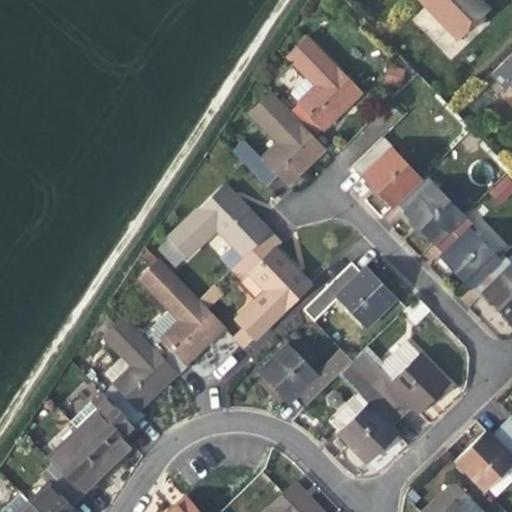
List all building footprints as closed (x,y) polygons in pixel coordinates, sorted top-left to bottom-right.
[(481,0),(420,0),(458,38),(489,8),(481,0)] [(296,99),(286,109),(313,137),(338,112),(359,92),(306,37),(287,56),(306,75),(289,91),(296,99)] [(505,88),(510,83),(511,80),(511,52),(491,73),(505,88)] [(401,83),(404,68),(388,66),(385,81),(401,83)] [(261,157),(277,174),(286,183),(306,164),(323,147),(313,137),(286,109),(270,92),(250,112),(278,141),(261,157)] [(391,207),(394,203),(421,177),(381,136),(350,165),(373,189),(391,207)] [(266,184),(277,174),(261,157),(242,138),(231,148),(266,184)] [(416,226),(433,244),(464,214),(425,173),(421,177),(394,203),(416,226)] [(498,205),(511,193),(511,182),(506,176),(487,191),(498,205)] [(218,256),(230,268),(269,230),(246,206),(222,181),(167,234),(188,255),(204,239),(215,229),(230,245),(218,256)] [(442,253),(469,227),(473,223),(464,214),(433,244),(442,253)] [(499,258),(469,227),(442,253),(439,257),(454,273),(468,287),(472,284),(499,258)] [(281,242),(269,230),(230,268),(241,280),(248,273),(264,289),(246,306),(234,317),(242,326),(232,335),(244,347),(310,283),(289,261),(276,247),(281,242)] [(204,239),(188,255),(199,266),(215,251),(204,239)] [(511,263),(503,254),(499,258),(472,284),(493,306),(511,324),(511,323),(511,263)] [(169,309),(140,337),(174,373),(203,345),(223,326),(157,257),(137,276),(169,309)] [(328,304),(336,296),(363,270),(354,260),(319,294),(328,304)] [(367,266),(363,270),(336,296),(365,327),(397,297),(383,282),(367,266)] [(231,290),(246,306),(264,289),(248,273),(241,280),(231,290)] [(312,319),(328,304),(319,294),(302,309),(312,319)] [(421,300),(406,312),(415,323),(430,311),(421,300)] [(157,389),(174,373),(140,337),(122,318),(103,336),(131,366),(103,393),(133,425),(143,415),(137,408),(157,389)] [(405,338),(374,367),(412,406),(418,412),(449,383),(429,363),(418,352),(405,338)] [(287,403),(291,398),(318,373),(288,342),(257,372),(261,376),(283,399),(287,403)] [(318,373),(291,398),(301,409),(338,373),(349,363),(352,360),(342,350),(318,373)] [(401,417),(412,406),(374,367),(360,352),(352,360),(349,363),(401,417)] [(355,390),(390,427),(401,417),(349,363),(338,373),(355,390)] [(278,404),(283,399),(261,376),(256,380),(268,393),(278,404)] [(396,433),(390,427),(355,390),(333,411),(330,421),(338,429),(336,431),(366,462),(385,444),(396,433)] [(103,393),(93,402),(123,434),(133,425),(103,393)] [(123,434),(93,402),(92,401),(71,420),(80,430),(111,463),(123,451),(132,443),(123,434)] [(511,414),(511,415),(510,414),(501,422),(511,433),(511,414)] [(511,433),(501,422),(489,434),(511,457),(511,433)] [(511,477),(511,457),(489,434),(485,429),(471,443),(455,458),(493,496),(511,477)] [(49,460),(53,464),(80,492),(96,477),(111,463),(80,430),(49,460)] [(42,474),(51,483),(73,506),(83,496),(80,492),(53,464),(42,474)] [(418,511),(442,511),(455,500),(466,511),(482,511),(452,479),(418,511)] [(79,511),(73,506),(51,483),(31,503),(39,511),(79,511)] [(322,511),(313,502),(295,483),(264,511),(322,511)] [(200,511),(186,495),(166,511),(200,511)] [(466,511),(455,500),(442,511),(466,511)] [(39,511),(31,503),(21,511),(39,511)]
